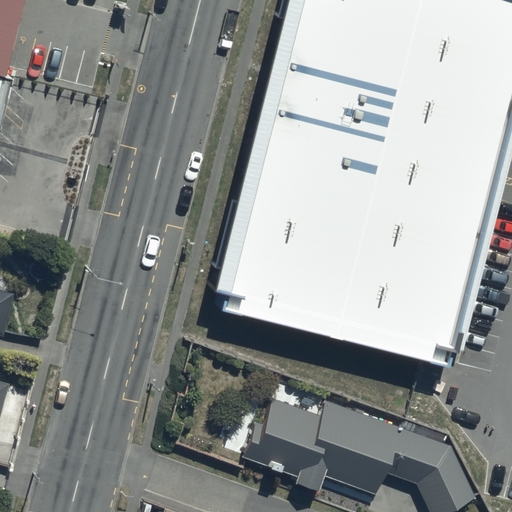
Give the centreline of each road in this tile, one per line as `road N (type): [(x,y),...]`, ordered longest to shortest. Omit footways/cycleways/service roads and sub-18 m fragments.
road 1 (tertiary): [(200,0),(87,437)]
road 2 (residential): [(276,511),(87,437)]
